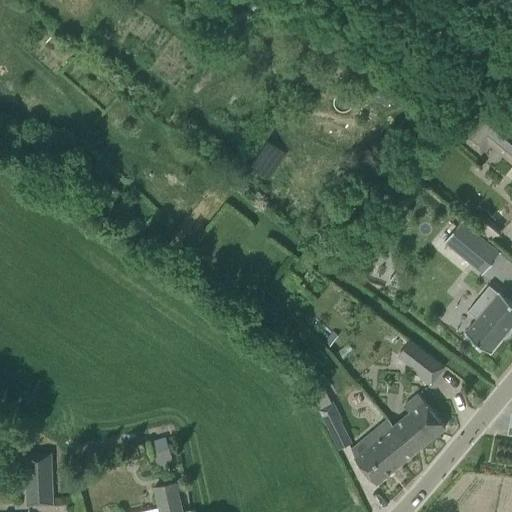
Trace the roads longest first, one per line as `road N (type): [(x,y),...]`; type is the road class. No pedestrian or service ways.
road 1 (residential): [(402,511),(511,383)]
road 2 (unclassified): [(511,80),(395,0)]
